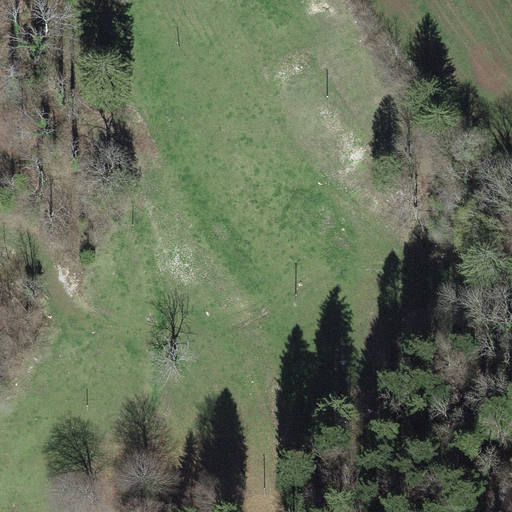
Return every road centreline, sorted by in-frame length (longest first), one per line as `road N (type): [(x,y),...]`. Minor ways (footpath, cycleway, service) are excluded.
road 1 (track): [(506,479),(484,440),(482,342),(473,308),(329,188),(325,265),(248,313),(160,331)]
road 2 (track): [(160,331),(79,319),(32,247),(0,224)]
